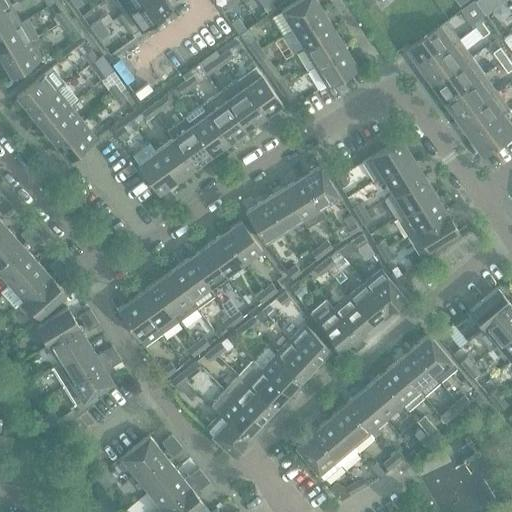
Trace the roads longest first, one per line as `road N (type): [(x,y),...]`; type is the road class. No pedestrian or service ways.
road 1 (residential): [(486,199),(399,87),(131,254),(102,256)]
road 2 (residential): [(257,455),(319,386),(508,231)]
road 3 (residential): [(102,256),(93,287),(153,391)]
road 4 (residential): [(102,256),(0,155)]
road 5 (residential): [(153,391),(222,461),(257,455)]
